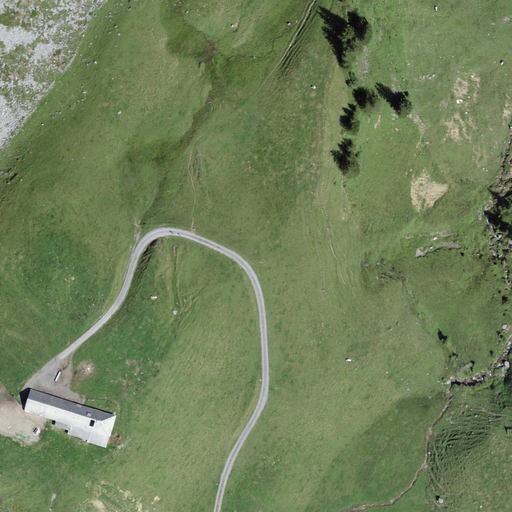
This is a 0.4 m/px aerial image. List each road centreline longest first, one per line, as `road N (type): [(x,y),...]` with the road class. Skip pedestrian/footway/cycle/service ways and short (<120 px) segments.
road 1 (track): [(214,511),(226,464),(265,391),(257,288),(247,266),(227,251),(172,231)]
road 2 (track): [(172,231),(140,244),(117,302),(36,377)]
